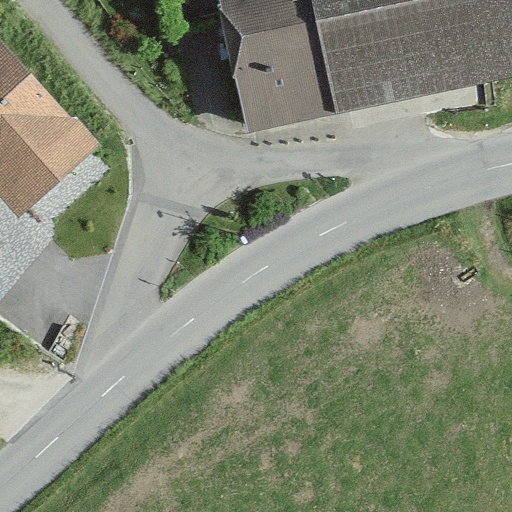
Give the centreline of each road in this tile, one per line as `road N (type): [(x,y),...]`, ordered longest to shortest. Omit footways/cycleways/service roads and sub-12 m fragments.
road 1 (tertiary): [(423,183),(303,242),(131,369)]
road 2 (unclassified): [(194,172),(385,154),(423,183)]
road 3 (unclassified): [(40,0),(194,172)]
road 4 (unclassified): [(194,172),(168,198),(111,335),(131,369)]
road 5 (tertiary): [(131,369),(0,484)]
